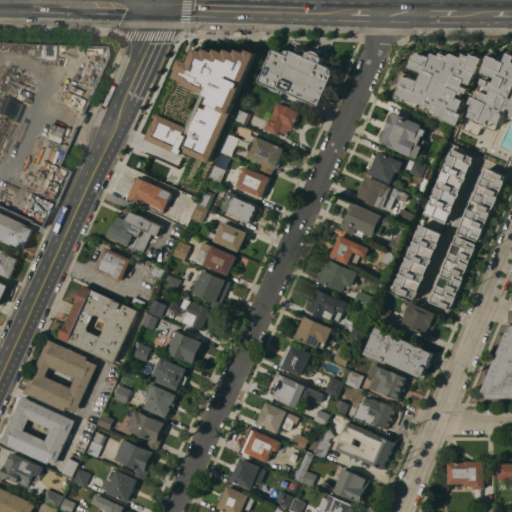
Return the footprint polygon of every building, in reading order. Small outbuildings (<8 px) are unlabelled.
[(213,164),(258,52),(252,49),(250,52),(240,48),(239,52),(230,48),(228,51),(219,48),(218,51),(208,48),(207,51),(199,47),(193,61),(185,58),(176,80),(213,95),(208,108),(201,106),(192,128),(159,115),(150,138),(213,164)] [(414,54),(416,55),(417,53),(419,52),(420,52),(423,52),(424,50),(431,50),(434,52),(435,52),(437,51),(438,51),(439,51),(440,51),(441,52),(441,53),(441,54),(442,54),(444,50),(445,50),(450,52),(450,54),(451,56),(452,54),(455,53),(458,53),(458,52),(459,52),(460,52),(462,53),(463,55),(465,52),(469,54),(470,52),(471,52),(475,53),(476,51),(487,56),(490,47),(494,49),(493,51),(504,56),(503,59),(509,61),(511,52),(511,110),(509,109),(503,123),(499,121),(495,130),(485,125),(484,127),(482,126),(478,135),(461,128),(462,126),(430,112),(432,106),(429,105),(427,110),(395,96),(400,84),(396,82),(401,70),(412,74),(411,76),(421,80),(425,72),(409,65),(414,54)] [(287,53),(289,49),(290,49),(293,51),(293,49),(294,49),(295,50),(308,56),(311,51),(312,51),(313,51),(315,50),(317,50),(318,51),(320,51),(323,53),(323,54),(324,57),(326,57),(324,62),(336,68),(338,69),(338,70),(322,104),(322,105),(321,105),(320,105),(283,88),(283,89),(282,89),(265,82),(264,81),(263,81),(263,80),(264,79),(276,50),(277,50),(277,49),(278,49),(287,53)] [(288,106),(288,105),(293,107),(293,108),(301,112),(299,117),(295,126),(294,126),(292,131),(290,130),(288,133),(282,131),(281,135),(263,127),(266,121),(270,122),(271,118),(273,119),(280,102),(288,106)] [(248,123),(236,119),(243,104),(247,106),(245,111),(252,114),(248,123)] [(422,127),(428,130),(423,139),(428,141),(425,148),(423,147),(419,157),(412,155),(412,156),(390,146),(390,144),(381,140),(394,111),(424,124),(422,127)] [(222,151),(230,132),(241,137),(232,155),(222,151)] [(286,148),(279,162),(281,163),(278,168),(276,167),(276,168),(275,168),(273,174),(261,168),(263,163),(249,157),(250,155),(248,154),(250,150),(249,149),(253,141),(255,142),(258,136),(286,148)] [(476,157),(475,160),(476,161),(474,165),(473,164),(468,176),(469,177),(467,181),(466,181),(462,192),(462,193),(460,197),(459,197),(455,208),(456,209),(454,213),(453,213),(451,217),(450,221),(449,221),(448,222),(426,214),(427,211),(426,211),(428,207),(429,207),(431,202),(432,202),(431,201),(432,199),(433,199),(434,197),(433,197),(434,195),(433,195),(435,190),(436,191),(437,186),(438,186),(439,185),(438,185),(439,183),(440,183),(441,181),(440,180),(440,179),(441,175),(442,175),(444,170),(445,170),(445,169),(446,167),(447,167),(447,165),(446,164),(448,158),(449,158),(451,154),(452,154),(452,153),(452,151),(453,151),(454,148),(476,157)] [(401,172),(398,171),(393,183),(370,173),(372,169),(368,167),(374,153),(379,155),(380,150),(406,161),(401,172)] [(50,165),(46,172),(50,174),(46,182),(42,181),(39,188),(18,178),(22,168),(25,169),(31,156),(50,165)] [(425,178),(422,176),(422,177),(410,172),(415,161),(427,166),(427,167),(429,168),(425,178)] [(215,166),(209,178),(219,183),(225,171),(215,166)] [(254,169),(256,169),(260,170),(261,172),(272,177),(268,184),(271,185),(268,190),(267,190),(263,197),(238,186),(239,184),(238,184),(239,182),(238,182),(243,171),(244,172),(245,169),(244,168),(245,166),(246,167),(247,166),(254,169)] [(462,228),(461,228),(465,218),(466,218),(468,212),(472,202),(474,199),(475,199),(476,196),(475,196),(479,186),(480,187),(483,180),(481,180),(486,170),(487,170),(488,167),(509,176),(506,184),(507,184),(504,193),(503,193),(500,199),(500,198),(499,200),(500,200),(497,209),(495,208),(493,214),(492,214),(491,216),(493,216),(489,225),(488,224),(486,230),(485,230),(485,232),(486,232),(482,241),(460,232),(462,228)] [(407,201),(397,197),(391,210),(385,207),(384,208),(377,205),(377,206),(368,201),(368,200),(359,196),(369,175),(410,193),(407,201)] [(165,188),(174,192),(173,194),(175,195),(172,200),(171,199),(167,208),(168,209),(166,213),(164,212),(163,212),(140,202),(140,201),(130,197),(135,185),(137,181),(135,180),(136,176),(138,177),(139,176),(165,188)] [(209,209),(198,204),(205,188),(216,193),(209,209)] [(260,205),(259,207),(258,211),(257,210),(256,213),(257,213),(256,215),(255,215),(255,216),(257,217),(255,222),(252,222),(252,223),(228,213),(231,207),(227,206),(230,200),(227,198),(230,190),(238,194),(237,195),(260,205)] [(341,227),(352,201),(357,203),(394,218),(390,227),(385,224),(380,234),(376,233),(375,235),(369,233),(369,234),(366,233),(364,237),(341,227)] [(208,210),(203,222),(192,217),(197,205),(208,210)] [(140,214),(141,214),(147,217),(147,218),(164,225),(164,226),(165,227),(161,235),(160,234),(159,235),(153,232),(145,251),(110,236),(115,224),(116,225),(120,216),(128,219),(131,210),(140,214)] [(29,241),(28,240),(24,248),(13,243),(12,244),(0,238),(0,213),(34,229),(29,241)] [(248,232),(240,251),(215,240),(216,239),(209,236),(211,231),(216,233),(220,223),(222,224),(224,221),(248,232)] [(444,233),(440,243),(441,243),(439,247),(438,247),(433,259),(434,259),(432,264),(431,263),(427,275),(427,276),(426,280),(425,279),(420,291),(421,292),(419,296),(418,296),(417,298),(395,290),(397,286),(396,286),(397,284),(398,283),(397,283),(399,278),(400,278),(401,275),(400,275),(401,272),(402,273),(403,270),(403,268),(404,268),(404,267),(406,261),(408,259),(407,258),(408,256),(409,257),(410,254),(409,254),(410,252),(411,252),(411,251),(410,251),(413,245),(414,242),(415,240),(416,240),(417,238),(416,238),(417,235),(418,236),(418,235),(417,235),(419,229),(420,229),(421,227),(421,226),(422,224),(444,233)] [(393,237),(397,239),(400,232),(407,235),(398,253),(393,265),(383,261),(388,249),(393,237)] [(370,247),(366,256),(356,251),(350,264),(332,256),(342,234),(370,247)] [(434,297),(433,297),(437,287),(438,287),(440,281),(439,281),(444,268),(445,268),(446,265),(445,264),(450,254),(450,255),(453,248),(452,248),(456,238),(457,239),(459,235),(481,245),(477,253),(476,253),(473,261),(474,261),(470,270),(470,269),(467,277),(468,278),(465,286),(463,286),(460,293),(462,294),(458,302),(457,302),(453,310),(432,301),(434,297)] [(238,256),(229,275),(205,264),(206,262),(197,258),(202,247),(205,241),(238,256)] [(175,255),(181,242),(191,246),(185,259),(175,255)] [(0,271),(0,247),(8,251),(8,253),(19,258),(16,266),(17,266),(12,277),(0,271)] [(133,259),(122,281),(97,269),(107,247),(133,259)] [(360,271),(357,279),(359,280),(357,285),(355,284),(353,287),(351,286),(350,287),(347,286),(345,291),(317,279),(325,261),(330,263),(332,259),(360,271)] [(154,264),(166,269),(161,280),(149,275),(154,264)] [(211,299),(195,293),(196,292),(195,291),(195,290),(191,288),(194,280),(200,282),(200,281),(197,279),(200,273),(202,273),(204,269),(228,279),(228,280),(232,281),(219,311),(208,306),(211,299)] [(182,279),(177,290),(172,287),(162,282),(166,273),(170,275),(170,274),(182,279)] [(0,279),(5,282),(5,283),(10,285),(1,306),(0,305),(0,279)] [(158,285),(149,308),(135,302),(144,279),(158,285)] [(62,337),(68,323),(67,323),(71,313),(73,313),(78,302),(77,302),(81,292),(82,292),(85,285),(140,310),(117,362),(62,337)] [(350,302),(345,313),(344,312),(340,321),(334,318),(333,319),(326,316),(326,317),(309,309),(313,302),(312,301),(315,295),(316,296),(319,288),(335,296),(337,297),(337,296),(350,302)] [(371,295),(371,297),(374,298),(370,308),(355,301),(359,290),(371,295)] [(193,301),(194,301),(194,300),(214,309),(205,330),(185,322),(186,320),(183,319),(186,314),(187,314),(189,308),(184,306),(188,298),(193,301)] [(162,317),(149,311),(155,299),(167,304),(162,317)] [(412,301),(412,302),(437,313),(438,313),(441,314),(431,336),(421,332),(403,324),(405,319),(406,315),(404,314),(410,301),(412,301)] [(388,322),(375,316),(379,304),(393,310),(388,322)] [(160,318),(155,329),(144,324),(149,313),(160,318)] [(306,315),(335,328),(334,330),(340,333),(338,335),(337,334),(333,343),(329,341),(328,343),(327,343),(325,348),(321,346),(320,347),(297,337),(306,315)] [(369,328),(364,339),(351,333),(356,322),(369,328)] [(511,398),(486,398),(486,395),(485,393),(482,390),(507,331),(508,331),(511,324),(511,398)] [(389,361),(388,363),(367,353),(367,352),(366,352),(377,327),(378,327),(427,348),(426,349),(434,352),(430,362),(431,362),(429,367),(430,367),(426,375),(423,374),(422,376),(389,361)] [(169,353),(170,350),(167,348),(172,337),(171,336),(174,330),(178,332),(179,330),(204,342),(204,341),(206,342),(196,364),(181,357),(180,359),(169,353)] [(69,406),(67,410),(26,391),(51,339),(90,357),(88,359),(100,364),(78,411),(69,406)] [(135,355),(140,344),(152,349),(147,361),(135,355)] [(314,353),(313,355),(317,357),(309,375),(307,374),(305,373),(304,376),(284,368),(285,366),(281,364),(285,357),(285,355),(285,354),(286,353),(287,352),(290,345),(293,346),(294,344),(314,353)] [(351,354),(346,366),(334,360),(339,349),(351,354)] [(157,380),(159,377),(153,375),(162,356),(188,368),(186,374),(187,375),(188,377),(186,383),(183,384),(182,383),(179,390),(157,380)] [(374,363),(379,365),(380,363),(385,365),(384,367),(393,371),(393,370),(409,377),(407,380),(408,381),(407,385),(408,385),(405,393),(403,392),(399,400),(371,387),(376,375),(370,372),(374,363)] [(359,387),(346,382),(352,370),(365,375),(359,387)] [(315,389),(308,404),(306,405),(303,407),(301,407),(299,405),(298,407),(283,400),(274,396),(275,395),(276,395),(282,382),(275,379),(278,372),(315,389)] [(332,376),(346,382),(339,396),(326,390),(332,376)] [(179,394),(169,418),(146,408),(151,396),(146,394),(152,383),(156,385),(156,384),(179,394)] [(133,390),(127,403),(115,398),(121,384),(133,390)] [(308,397),(322,401),(324,392),(311,388),(308,397)] [(51,460),(50,463),(10,445),(11,443),(4,440),(24,395),(32,398),(32,399),(77,420),(58,463),(51,460)] [(372,399),(373,397),(381,401),(380,402),(382,403),(382,401),(396,407),(395,409),(396,410),(394,414),(393,414),(392,416),(394,416),(392,420),(391,420),(390,422),(391,423),(390,427),(388,426),(388,428),(374,423),(373,425),(354,416),(355,414),(357,415),(362,403),(364,404),(368,397),(372,399)] [(339,399),(350,403),(349,404),(350,405),(346,414),(345,414),(345,415),(334,411),(339,399)] [(301,417),(298,424),(294,422),(291,428),(284,424),(279,433),(258,423),(262,415),(260,415),(263,409),(264,409),(268,401),(301,417)] [(167,422),(165,427),(167,428),(165,433),(166,434),(158,450),(148,445),(150,439),(149,438),(149,439),(140,435),(129,430),(130,427),(129,426),(137,409),(167,422)] [(331,414),(327,425),(315,420),(320,409),(331,414)] [(111,429),(99,424),(103,413),(115,419),(111,429)] [(372,464),(373,463),(360,458),(360,459),(338,449),(341,442),(340,442),(346,429),(350,422),(397,442),(385,469),(372,464)] [(251,426),(264,432),(264,433),(283,441),(278,451),(274,449),(268,461),(254,455),(252,459),(239,453),(251,426)] [(315,453),(327,426),(329,427),(335,435),(335,436),(330,438),(329,441),(331,442),(325,458),(315,453)] [(88,452),(97,431),(108,436),(103,445),(98,456),(88,452)] [(299,433),(310,439),(305,449),(294,444),(299,433)] [(157,453),(145,479),(135,474),(138,469),(117,459),(118,457),(116,456),(118,450),(121,451),(124,444),(122,443),(123,440),(125,440),(126,439),(157,453)] [(39,480),(35,481),(31,480),(29,486),(5,476),(4,472),(3,472),(5,467),(6,467),(7,464),(8,465),(11,459),(10,458),(12,454),(13,454),(14,452),(34,461),(33,461),(45,466),(39,480)] [(267,470),(262,482),(256,480),(252,489),(234,481),(233,484),(230,483),(228,482),(233,470),(232,469),(234,465),(235,465),(236,464),(239,465),(243,457),(267,470)] [(63,472),(70,458),(81,463),(79,467),(74,477),(63,472)] [(485,461),(486,488),(483,488),(483,500),(475,500),(475,488),(468,488),(468,485),(466,485),(466,483),(450,483),(450,462),(466,462),(466,461),(485,461)] [(511,463),(511,479),(499,479),(499,472),(500,472),(500,463),(511,463)] [(79,467),(92,473),(86,486),(73,480),(74,477),(79,467)] [(362,502),(336,491),(343,474),(341,473),(343,468),(345,468),(371,478),(370,480),(371,480),(362,502)] [(108,493),(113,480),(109,478),(113,469),(118,471),(118,470),(139,479),(129,502),(108,493)] [(313,486),(303,481),(308,470),(318,474),(313,486)] [(66,492),(60,490),(66,478),(72,480),(66,492)] [(0,511),(0,485),(38,503),(37,507),(36,507),(33,511),(0,511)] [(251,495),(250,496),(254,498),(250,509),(245,507),(243,511),(230,511),(219,507),(223,500),(219,498),(223,491),(226,493),(229,485),(251,495)] [(43,500),(48,488),(65,496),(60,508),(49,503),(43,500)] [(294,496),(288,509),(276,503),(281,491),(294,496)] [(113,500),(113,501),(126,507),(123,511),(105,511),(104,511),(105,508),(93,503),(98,493),(113,500)] [(338,498),(354,505),(353,506),(357,508),(355,511),(320,511),(322,509),(319,508),(324,496),(328,498),(329,494),(338,498)] [(68,511),(60,508),(65,497),(76,502),(71,511),(68,511)] [(305,503),(301,511),(293,511),(289,510),(295,498),(305,503)] [(45,511),(49,503),(60,508),(59,508),(60,509),(58,511),(45,511)]
